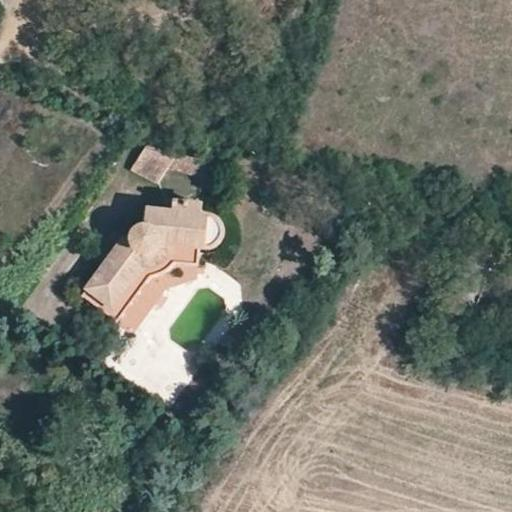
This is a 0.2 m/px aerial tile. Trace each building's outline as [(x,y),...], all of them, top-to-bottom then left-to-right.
[(208,174),(214,157),(148,147),(134,167),(156,182),(169,167),(208,174)] [(164,263),(173,263),(196,266),(197,250),(208,250),(214,247),(220,242),(222,235),(219,225),(212,219),(201,218),(201,205),(176,202),(175,212),(149,209),(147,226),(140,227),(137,229),(131,235),(130,239),(117,238),(112,234),(97,254),(108,263),(88,291),(112,309),(139,276),(142,270),(154,268),(164,263)] [(486,269),(461,260),(444,309),(439,323),(464,332),(469,318),(486,269)] [(164,271),(173,263),(164,263),(154,268),(142,270),(139,276),(112,309),(88,291),(83,297),(117,323),(152,276),(164,271)] [(154,351),(146,367),(171,381),(180,364),(154,351)]
